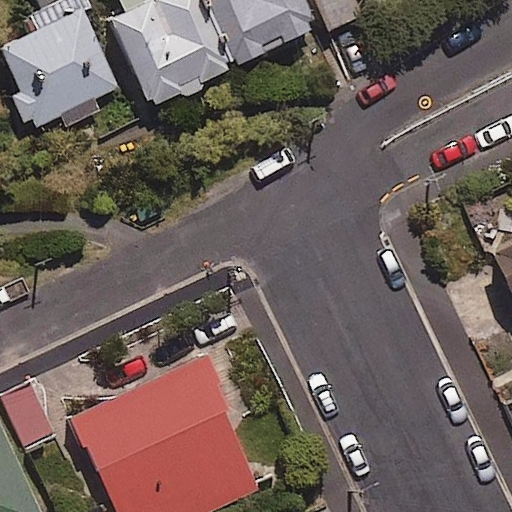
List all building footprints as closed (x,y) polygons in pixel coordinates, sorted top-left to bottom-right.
[(89,6),(86,0),(41,0),(44,6),(20,18),(28,34),(0,46),(0,52),(35,125),(60,114),(65,125),(97,110),(92,98),(117,86),(81,10),(89,6)] [(118,0),(122,6),(102,16),(146,107),(233,65),(201,0),(118,0)] [(201,0),(233,65),(317,24),(304,0),(201,0)] [(353,0),(308,0),(323,31),(360,13),(353,0)] [(511,241),(493,250),(511,290),(511,241)] [(204,511),(257,488),(198,358),(72,415),(115,511),(204,511)] [(29,382),(0,396),(0,398),(27,451),(57,435),(29,382)] [(0,511),(36,511),(0,436),(0,511)]
